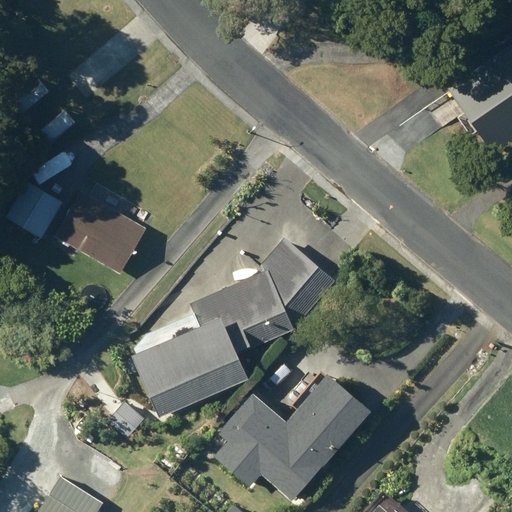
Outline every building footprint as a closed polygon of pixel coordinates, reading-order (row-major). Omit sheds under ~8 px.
[(475,70),(488,79),(511,96),(511,23),(510,22),(475,70)] [(23,182),(1,219),(35,239),(57,202),(23,182)] [(140,228),(74,192),(49,237),(115,273),(140,228)] [(262,270),(160,315),(164,323),(130,339),(152,390),(288,330),(329,278),(277,237),(256,265),(262,270)] [(322,359),(312,372),(329,385),(339,372),(322,359)] [(208,457),(235,480),(246,468),(278,495),(281,492),(290,499),(322,461),(290,434),(296,427),(281,415),(290,404),(257,377),(209,433),(221,442),(208,457)] [(140,407),(139,414),(148,416),(149,408),(140,407)] [(130,466),(95,448),(82,472),(117,490),(130,466)] [(88,511),(94,503),(54,479),(35,510),(37,511),(88,511)] [(396,511),(373,491),(355,511),(396,511)] [(216,493),(204,508),(208,511),(222,511),(229,504),(216,493)]
